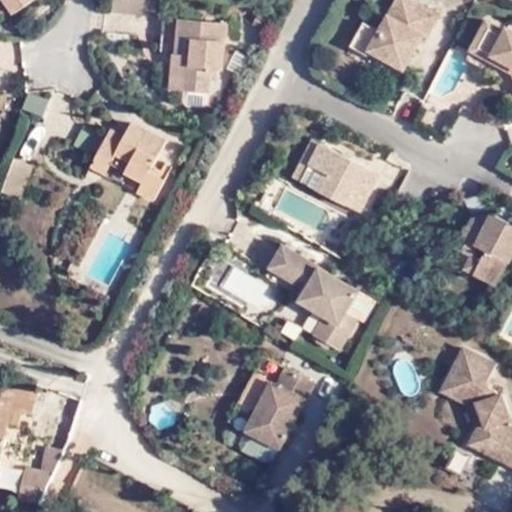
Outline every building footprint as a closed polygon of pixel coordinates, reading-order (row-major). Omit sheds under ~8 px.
[(155,9),(155,0),(113,0),(113,6),(155,9)] [(414,27),(423,32),(425,33),(437,11),(416,0),(394,0),(378,29),(362,19),(349,46),(365,54),(369,49),(402,67),(414,47),(405,42),(414,27)] [(164,58),(179,60),(188,60),(188,86),(213,88),(215,64),(225,65),(229,18),(168,12),(164,58)] [(502,47),(499,56),(511,62),(511,26),(504,22),(501,27),(483,18),(466,46),(486,55),(492,44),(502,47)] [(414,47),(423,32),(414,27),(405,42),(414,47)] [(496,61),(499,56),(502,47),(492,44),(486,55),(496,61)] [(480,67),(486,55),(466,46),(462,55),(480,67)] [(188,60),(179,60),(176,85),(188,86),(188,60)] [(140,187),(159,195),(172,168),(158,161),(170,134),(134,117),(126,131),(121,142),(107,137),(99,153),(114,160),(145,175),(140,187)] [(121,142),(126,131),(112,125),(107,137),(121,142)] [(294,180),(302,184),(322,144),(314,140),(294,180)] [(322,144),(302,184),(361,212),(381,174),(322,144)] [(99,153),(93,165),(108,172),(114,160),(99,153)] [(25,165),(6,157),(0,173),(0,194),(13,199),(25,165)] [(482,257),(476,270),(497,280),(511,249),(511,218),(491,209),(473,216),(459,245),(470,252),(482,257)] [(310,290),(304,303),(328,317),(317,336),(344,352),(363,318),(352,308),(360,289),(289,247),(275,269),(302,285),(310,290)] [(465,265),(476,270),(482,257),(470,252),(465,265)] [(74,266),(91,276),(97,264),(80,256),(74,266)] [(296,298),(304,303),(310,290),(302,285),(296,298)] [(488,433),(477,450),(511,468),(511,421),(503,396),(488,388),(500,367),(465,349),(441,392),(472,407),(481,406),(488,433)] [(248,435),(283,451),(316,387),(288,372),(279,386),(275,385),(248,435)] [(0,433),(3,421),(6,408),(27,413),(33,390),(0,379),(0,433)] [(470,446),(477,450),(488,433),(481,406),(472,407),(477,429),(470,446)] [(3,421),(0,433),(0,459),(20,465),(28,426),(3,421)] [(277,463),(283,451),(248,435),(242,445),(245,452),(267,464),(277,463)] [(49,473),(20,465),(14,499),(36,505),(49,473)]
